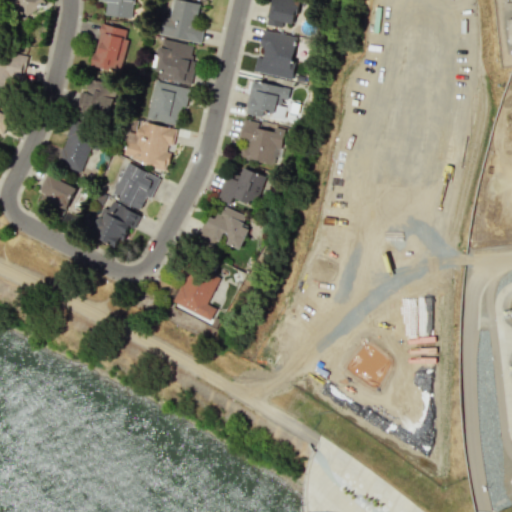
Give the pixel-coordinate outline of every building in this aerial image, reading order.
[(14,0),(26,17),(47,2),(45,0),(14,0)] [(104,15),(132,18),(134,0),(101,0),(106,1),(104,15)] [(199,43),(203,30),(194,27),(200,4),(184,0),(172,0),(169,17),(163,16),(159,33),(199,43)] [(283,22),(294,24),(299,0),(271,0),(266,24),(281,27),(283,22)] [(119,72),(128,39),(124,38),(127,29),(101,23),(90,64),(119,72)] [(291,77),(297,35),(263,31),(259,56),(256,55),(253,72),(291,77)] [(196,45),(161,39),(154,77),(189,83),(196,45)] [(116,83),(88,77),(85,92),(81,91),(78,108),(110,115),(116,83)] [(189,88),(154,80),(146,118),(176,124),(179,108),(184,109),(189,88)] [(289,88),(254,81),(248,114),(261,116),(262,112),(283,117),(286,103),(289,88)] [(176,128),(131,118),(122,157),(165,167),(170,145),(172,145),(176,128)] [(280,133),(258,128),(259,122),(245,119),(237,156),(275,165),(280,144),(278,144),(280,133)] [(80,172),(91,142),(67,133),(56,162),(80,172)] [(140,207),(145,196),(150,198),(159,176),(123,162),(110,195),(140,207)] [(238,180),(226,176),(217,198),(231,203),(233,197),(254,205),(265,175),(243,167),(238,180)] [(37,198),(63,212),(76,189),(50,175),(37,198)] [(92,235),(117,246),(126,226),(133,229),(140,214),(109,200),(92,235)] [(197,238),(219,247),(222,241),(240,248),(248,229),(241,226),(245,215),(222,205),(217,219),(207,215),(197,238)] [(174,305),(210,320),(215,307),(207,304),(219,276),(190,264),(174,305)]
